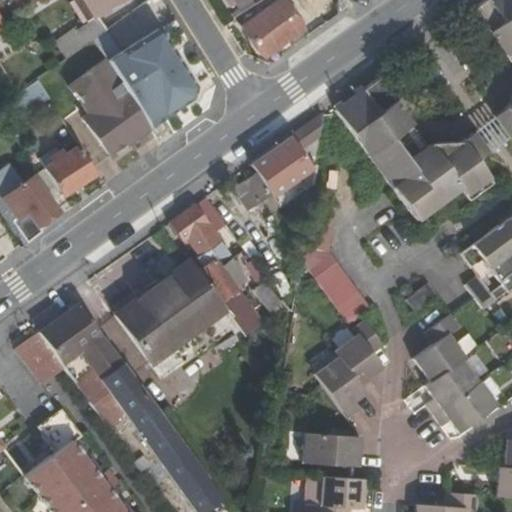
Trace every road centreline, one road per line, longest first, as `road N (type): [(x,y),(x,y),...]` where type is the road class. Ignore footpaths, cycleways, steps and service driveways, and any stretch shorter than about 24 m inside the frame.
road 1 (primary): [(0,303),(261,112)]
road 2 (residential): [(390,450),(402,336),(390,284),(413,257)]
road 3 (primary): [(261,112),(414,0)]
road 4 (residential): [(190,0),(261,112)]
road 5 (residential): [(511,419),(464,446),(390,450)]
